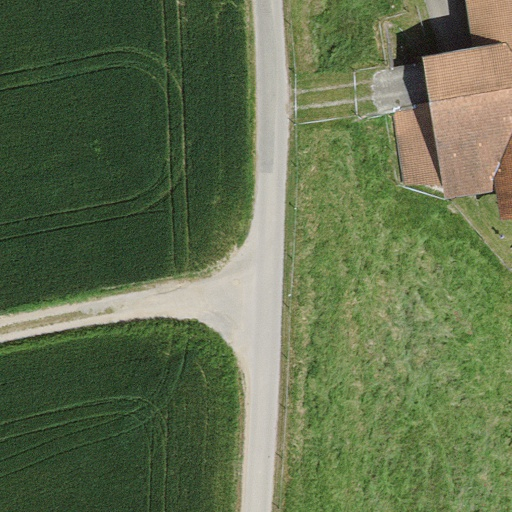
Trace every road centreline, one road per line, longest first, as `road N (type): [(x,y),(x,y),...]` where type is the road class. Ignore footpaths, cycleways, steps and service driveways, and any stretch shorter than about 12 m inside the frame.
road 1 (residential): [(256,511),(272,133),(268,0)]
road 2 (track): [(0,333),(94,314),(265,301)]
